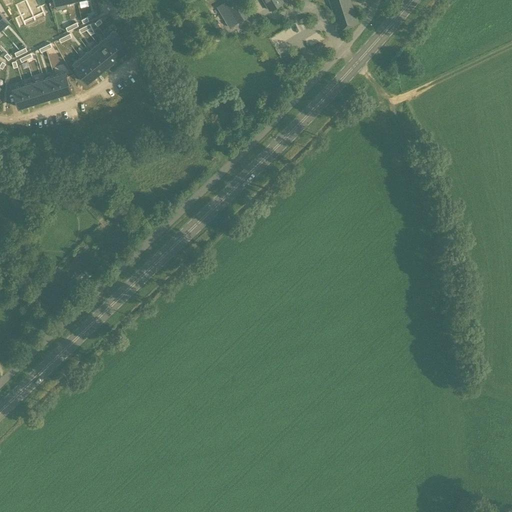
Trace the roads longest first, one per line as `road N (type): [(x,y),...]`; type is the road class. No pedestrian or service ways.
road 1 (primary): [(0,411),(356,65)]
road 2 (unclassified): [(0,384),(342,52)]
road 3 (track): [(468,511),(448,309),(427,198),(389,104)]
road 4 (residential): [(113,0),(141,54),(87,102),(13,121),(0,115)]
road 5 (track): [(389,104),(511,48)]
